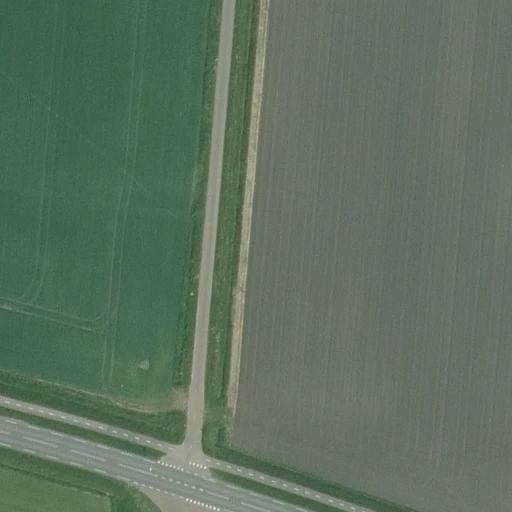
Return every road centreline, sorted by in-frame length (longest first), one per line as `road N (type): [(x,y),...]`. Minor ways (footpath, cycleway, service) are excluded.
road 1 (unclassified): [(188,489),(225,0)]
road 2 (secondary): [(188,489),(0,435)]
